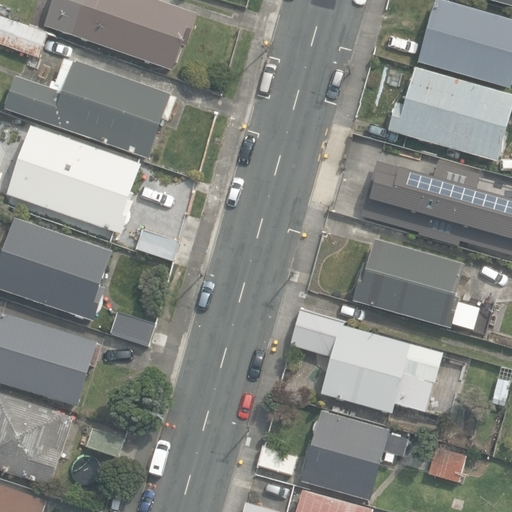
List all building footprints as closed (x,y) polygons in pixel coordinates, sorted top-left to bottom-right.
[(188,48),(200,16),(154,0),(56,0),(46,28),(175,72),(184,47),(188,48)] [(437,0),(420,63),(511,89),(511,86),(511,20),(438,0),(437,0)] [(0,45),(41,59),(50,34),(0,16),(0,45)] [(7,109),(150,159),(164,119),(171,122),(179,98),(77,62),(77,64),(67,60),(58,84),(54,83),(52,90),(18,78),(7,109)] [(390,132),(499,163),(511,116),(511,96),(417,69),(406,106),(398,104),(390,132)] [(33,126),(9,197),(126,237),(137,204),(132,202),(144,165),(33,126)] [(377,161),(361,217),(420,233),(419,235),(459,247),(461,242),(511,256),(511,200),(476,190),(480,174),(438,162),(434,178),(377,161)] [(0,289),(96,323),(108,288),(103,286),(115,253),(17,219),(6,251),(0,249),(0,289)] [(139,250),(175,262),(181,243),(145,231),(139,250)] [(454,325),(475,331),(481,308),(461,303),(462,299),(457,297),(466,265),(375,240),(368,265),(365,264),(354,302),(453,330),(454,325)] [(323,395),(394,416),(398,404),(428,413),(445,357),(345,327),(346,324),(302,311),(291,347),(334,359),(323,395)] [(113,334),(150,346),(157,325),(120,313),(113,334)] [(0,320),(0,384),(80,408),(93,366),(97,368),(104,347),(98,345),(99,343),(2,314),(0,320)] [(511,369),(501,367),(492,403),(506,407),(511,385),(511,369)] [(0,470),(52,487),(75,419),(0,393),(0,470)] [(303,481),(372,501),(384,461),(394,464),(397,456),(405,458),(410,441),(391,435),(392,432),(322,412),(303,481)] [(89,448),(120,458),(126,439),(95,430),(89,448)] [(259,467),(293,476),(298,457),(264,447),(259,467)] [(430,474),(461,483),(468,457),(437,448),(430,474)] [(0,511),(45,511),(48,502),(0,486),(0,511)] [(373,511),(374,510),(305,491),(299,511),(373,511)]
